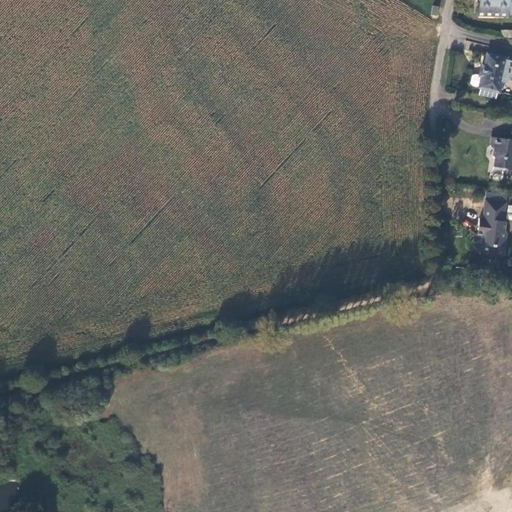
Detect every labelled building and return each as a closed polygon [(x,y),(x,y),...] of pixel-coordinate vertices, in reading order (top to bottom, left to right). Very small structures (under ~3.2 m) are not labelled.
[(511,0),(479,0),(479,16),(509,17),(509,14),(511,14),(511,0)] [(511,30),(502,30),(501,37),(511,39),(511,30)] [(481,63),(478,77),(477,78),(480,78),(478,89),(499,94),(507,58),(486,52),(484,64),(481,63)] [(477,78),(478,77),(472,76),(468,76),(466,85),(470,88),(478,89),(480,78),(477,78)] [(511,141),(509,141),(508,139),(492,137),(491,146),(493,149),(495,150),(495,155),(496,159),(495,172),(505,174),(507,172),(507,169),(511,169),(511,141)] [(486,199),(485,208),(506,211),(507,202),(486,199)] [(476,234),(474,248),(478,254),(493,256),(493,254),(504,255),(507,233),(505,233),(507,222),(504,222),(506,211),(485,208),(483,218),(480,218),(478,230),(483,231),(483,235),(476,234)] [(435,511),(432,483),(472,479),(469,439),(451,441),(448,404),(454,403),(453,391),(414,395),(412,373),(382,375),(382,372),(352,375),(353,384),(299,388),(301,412),(320,411),(328,511),(435,511)] [(260,443),(267,480),(290,476),(283,439),(260,443)]
